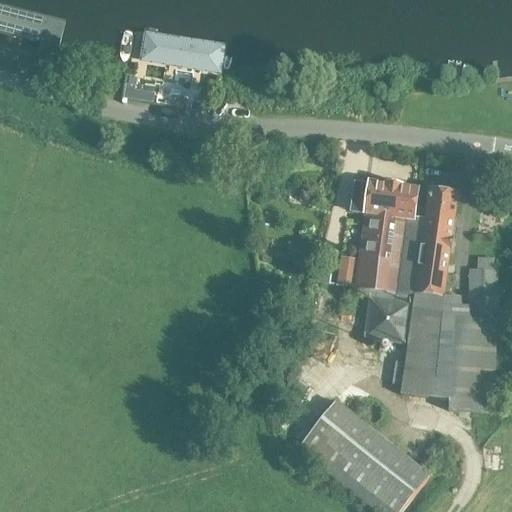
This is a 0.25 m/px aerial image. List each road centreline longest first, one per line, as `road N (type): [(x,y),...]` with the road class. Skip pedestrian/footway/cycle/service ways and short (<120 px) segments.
road 1 (residential): [(511,148),(299,127),(197,126),(0,77)]
road 2 (track): [(88,511),(249,459),(340,370)]
road 3 (track): [(454,511),(463,501),(467,446),(340,370)]
